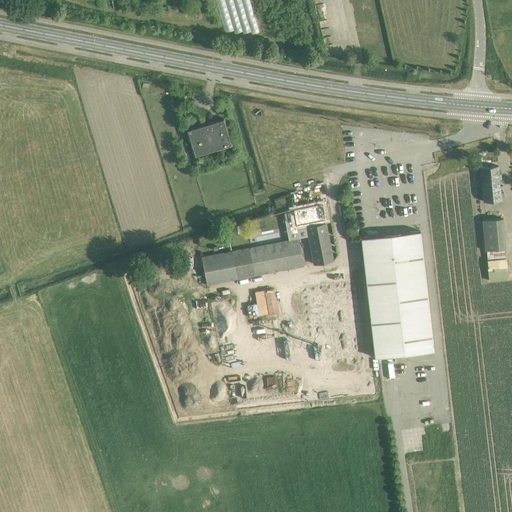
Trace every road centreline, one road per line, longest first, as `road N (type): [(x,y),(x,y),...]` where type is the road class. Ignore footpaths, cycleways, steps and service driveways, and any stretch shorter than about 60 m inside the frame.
road 1 (secondary): [(0,26),(354,94),(474,107)]
road 2 (unknown): [(273,380),(235,369),(223,334),(239,300),(276,279),(288,275),(301,349),(280,377)]
road 3 (unknown): [(360,167),(341,170),(327,186),(341,259),(288,275)]
